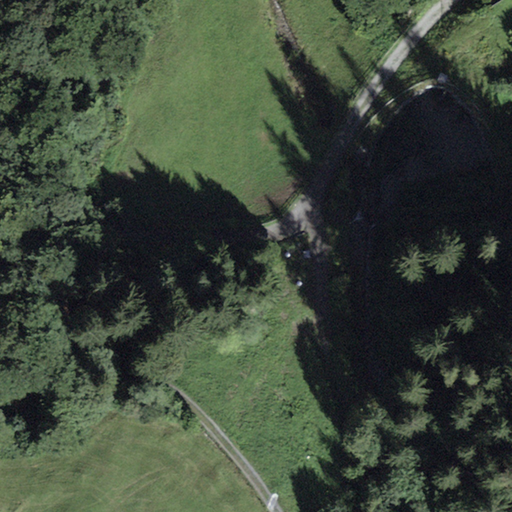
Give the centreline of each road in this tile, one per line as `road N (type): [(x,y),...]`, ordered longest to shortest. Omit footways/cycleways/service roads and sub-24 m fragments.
road 1 (track): [(0,304),(5,262),(37,233),(66,224),(248,234),(290,223),(372,85),(454,0)]
road 2 (track): [(275,511),(172,389),(35,356),(0,309)]
